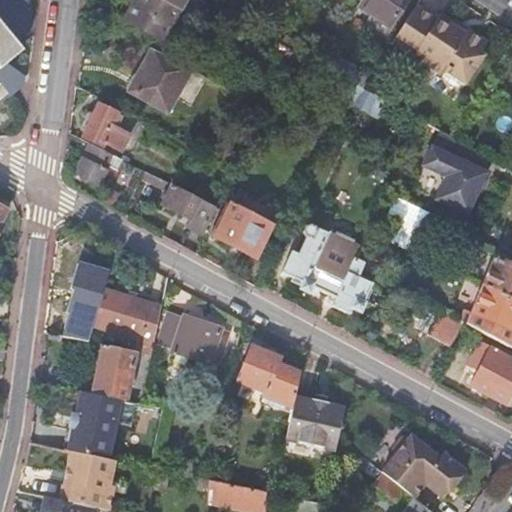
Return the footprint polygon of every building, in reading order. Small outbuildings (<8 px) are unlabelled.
[(135,0),(126,18),(163,39),(183,0),(135,0)] [(361,0),(358,5),(389,25),(405,0),(361,0)] [(436,18),(415,4),(395,36),(415,49),(410,57),(436,74),(446,73),(463,85),(484,54),(480,51),(484,45),(483,44),(482,37),(471,30),(465,31),(452,23),(438,14),(436,18)] [(454,19),(452,23),(465,31),(471,30),(467,27),(454,19)] [(0,103),(12,94),(0,77),(0,63),(1,63),(21,79),(23,76),(3,62),(21,47),(0,21),(0,103)] [(299,31),(292,44),(302,50),(310,38),(299,31)] [(415,49),(395,36),(390,43),(410,57),(415,49)] [(272,55),(282,61),(289,46),(280,41),(272,55)] [(289,46),(282,61),(327,85),(334,71),(318,61),(289,46)] [(189,67),(153,47),(130,88),(167,109),(189,67)] [(0,63),(0,77),(12,94),(21,79),(1,63),(0,63)] [(470,104),(469,104),(495,121),(511,95),(496,85),(487,78),(470,104)] [(351,80),(343,96),(380,117),(388,100),(362,86),(351,80)] [(99,104),(85,135),(102,144),(104,140),(123,149),(130,134),(111,124),(113,119),(119,122),(122,115),(99,104)] [(450,134),(440,128),(431,144),(485,173),(494,158),(452,135),(450,134)] [(121,159),(90,143),(79,165),(78,166),(78,168),(78,169),(78,171),(79,172),(80,174),(81,175),(98,183),(108,164),(117,169),(121,159)] [(485,173),(431,144),(421,162),(440,173),(442,178),(432,197),(462,214),(485,173)] [(202,237),(215,207),(173,185),(163,205),(182,215),(177,224),(202,237)] [(242,188),(216,236),(254,257),(281,209),(242,188)] [(419,207),(394,195),(378,234),(404,246),(419,207)] [(293,246),(281,271),(303,282),(300,288),(311,294),(314,287),(334,297),(330,305),(348,314),(352,307),(359,310),(373,282),(371,281),(370,282),(357,275),(364,262),(362,261),(367,251),(352,244),(354,240),(336,231),(333,236),(311,224),(306,226),(304,231),(306,236),(299,249),(293,246)] [(511,261),(498,255),(485,281),(511,293),(511,261)] [(94,317),(102,289),(107,275),(85,269),(73,310),(94,317)] [(468,324),(506,344),(511,331),(511,293),(485,281),(485,282),(469,275),(466,283),(481,291),(473,309),(475,310),(468,324)] [(150,355),(161,307),(102,289),(94,317),(92,324),(137,339),(134,352),(150,355)] [(427,334),(450,346),(464,321),(441,309),(427,334)] [(167,312),(157,346),(172,350),(171,352),(209,364),(210,362),(218,364),(227,340),(218,337),(221,328),(183,315),(182,317),(167,312)] [(67,326),(65,336),(87,341),(90,330),(84,329),(67,326)] [(511,357),(480,340),(468,363),(480,369),(472,384),(506,402),(511,390),(511,357)] [(294,397),(299,375),(289,372),(291,367),(278,362),(280,355),(250,343),(237,379),(242,381),(237,393),(261,403),(262,400),(291,413),(294,397)] [(64,370),(60,387),(123,401),(134,352),(102,345),(95,379),(64,370)] [(73,428),(68,451),(70,451),(106,459),(114,422),(118,401),(81,393),(76,414),(71,413),(68,427),(73,428)] [(338,438),(344,408),(326,404),(327,402),(324,401),(313,399),(310,398),(310,401),(294,397),(291,413),(287,427),(285,438),(335,449),(338,438)] [(134,404),(118,401),(114,422),(129,426),(134,404)] [(68,427),(63,450),(68,451),(73,428),(68,427)] [(405,492),(412,497),(412,498),(424,484),(442,498),(465,471),(442,452),(439,457),(412,435),(403,437),(393,449),(394,457),(381,473),(390,480),(391,481),(400,488),(405,492)] [(285,438),(284,446),(333,457),(335,449),(285,438)] [(367,461),(351,448),(346,454),(362,467),(367,461)] [(106,459),(70,451),(67,468),(70,469),(69,477),(63,480),(59,500),(103,510),(105,511),(110,486),(105,485),(111,460),(106,459)] [(367,461),(362,467),(376,478),(380,472),(367,461)] [(390,480),(381,473),(380,472),(376,478),(371,484),(382,493),(391,481),(390,480)] [(265,511),(266,493),(208,481),(207,504),(244,511),(265,511)] [(395,504),(405,492),(400,488),(391,481),(382,493),(395,504)] [(59,500),(44,497),(40,511),(102,511),(103,510),(59,500)] [(429,511),(412,498),(412,497),(399,511),(388,511),(382,507),(377,511),(429,511)] [(290,511),(322,511),(322,504),(291,498),(290,511)]
